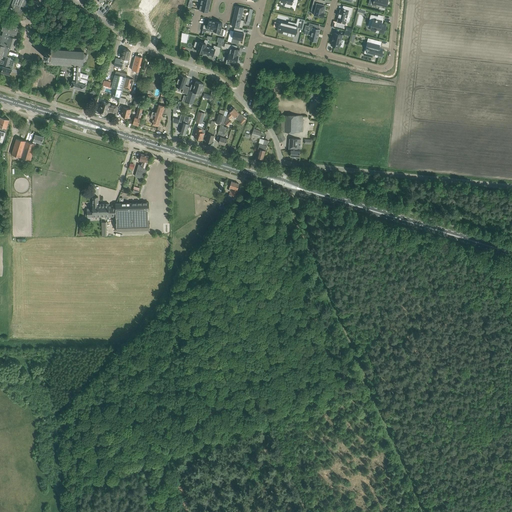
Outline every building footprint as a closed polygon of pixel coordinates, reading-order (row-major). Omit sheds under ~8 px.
[(21,15),(27,0),(7,0),(4,9),(21,15)] [(158,0),(141,0),(137,7),(150,14),(158,0)] [(314,15),(323,17),(324,12),(323,12),(324,9),(325,5),(324,4),(325,1),(322,0),(313,0),(313,3),(316,4),(314,11),(314,15)] [(236,6),(234,18),(240,20),(243,7),(236,6)] [(345,9),(341,8),(339,14),(338,16),(338,17),(337,22),(345,24),(348,13),(351,14),(353,8),(346,6),(345,9)] [(373,19),(370,30),(376,31),(376,32),(378,32),(379,32),(383,33),(384,30),(385,30),(385,27),(386,24),(381,23),(382,21),(377,20),(378,16),(371,15),(370,18),(373,19)] [(234,18),(232,25),(242,27),(244,20),(240,20),(234,18)] [(213,32),(216,21),(215,21),(209,20),(207,25),(204,24),(202,31),(206,32),(207,31),(213,32)] [(221,28),(222,23),(216,21),(213,32),(214,31),(218,32),(217,34),(223,36),(224,29),(221,28)] [(14,49),(17,38),(12,37),(13,34),(16,35),(19,26),(4,22),(1,30),(3,31),(2,35),(0,34),(0,41),(1,42),(0,45),(0,58),(1,59),(2,56),(6,57),(6,56),(7,57),(8,54),(9,50),(10,48),(14,49)] [(281,22),(279,31),(295,35),(297,25),(289,23),(289,24),(281,22)] [(305,27),(305,29),(308,30),(308,31),(310,31),(311,31),(309,40),(317,42),(320,29),(318,29),(319,25),(309,23),(309,25),(306,25),(305,27)] [(232,38),(231,42),(239,44),(240,39),(242,40),(244,33),(242,33),(243,29),(234,28),(232,38)] [(342,35),(334,33),(333,37),(332,41),(331,45),(339,47),(342,35)] [(367,47),(366,48),(369,49),(368,53),(371,54),(375,55),(374,56),(377,56),(378,56),(382,57),(383,54),(382,54),(383,52),(382,52),(382,50),(382,49),(381,48),(379,48),(380,45),(377,44),(378,40),(368,38),(367,42),(368,43),(367,48),(367,47)] [(203,53),(206,45),(208,40),(205,39),(204,43),(200,42),(199,43),(195,41),(194,46),(198,48),(197,51),(203,53)] [(230,49),(229,53),(238,55),(240,49),(236,49),(237,46),(225,43),(224,47),(230,49)] [(47,64),(74,66),(81,66),(83,66),(83,61),(86,60),(87,54),(84,53),(84,47),(48,45),(48,51),(45,50),(44,57),(48,58),(47,64)] [(206,45),(203,53),(213,56),(213,55),(218,56),(221,47),(214,45),(213,48),(206,45)] [(121,59),(120,62),(123,63),(124,58),(129,59),(131,51),(123,49),(121,59)] [(229,53),(228,53),(226,64),(234,65),(235,62),(237,62),(238,55),(229,53)] [(9,63),(11,58),(7,57),(6,56),(6,57),(1,72),(10,75),(12,69),(13,65),(9,63)] [(135,56),(131,70),(138,72),(142,57),(135,56)] [(116,58),(114,65),(122,68),(123,63),(120,62),(121,59),(116,58)] [(116,71),(112,87),(117,88),(115,96),(121,97),(123,88),(126,77),(127,74),(116,71)] [(80,74),(74,74),(73,81),(73,80),(72,83),(71,87),(72,87),(85,91),(86,86),(88,81),(88,80),(85,80),(82,78),(80,78),(80,74)] [(187,77),(180,75),(176,86),(184,89),(182,92),(187,94),(190,87),(185,85),(187,77)] [(134,79),(126,77),(123,88),(131,91),(134,79)] [(203,84),(203,83),(196,81),(193,91),(190,90),(186,102),(192,104),(196,93),(199,94),(200,94),(201,90),(202,91),(203,87),(202,87),(203,84)] [(320,99),(321,92),(311,90),(310,97),(320,99)] [(100,106),(99,112),(100,112),(100,113),(101,113),(102,113),(103,113),(107,114),(107,112),(115,114),(117,106),(110,104),(110,103),(103,101),(101,106),(101,107),(100,106)] [(134,119),(133,124),(138,125),(140,121),(144,104),(141,103),(140,103),(139,107),(136,116),(135,116),(134,119)] [(153,111),(152,113),(151,117),(154,118),(152,124),(159,126),(165,106),(158,104),(155,112),(153,111)] [(122,111),(121,115),(124,116),(125,117),(127,118),(128,117),(129,117),(130,113),(131,108),(130,107),(130,108),(123,107),(122,111)] [(219,113),(216,123),(221,124),(224,115),(226,111),(226,109),(221,107),(219,113)] [(228,119),(230,119),(233,115),(235,117),(239,113),(234,108),(230,112),(227,116),(225,123),(228,126),(231,122),(228,119)] [(174,120),(183,122),(180,133),(181,133),(181,134),(183,135),(184,134),(185,135),(188,127),(189,127),(190,123),(192,117),(182,114),(183,111),(177,110),(174,120)] [(196,121),(202,123),(205,113),(203,112),(203,111),(200,110),(196,121)] [(283,132),(288,132),(303,132),(303,115),(281,115),(281,128),(283,128),(283,132)] [(0,146),(1,147),(9,119),(1,117),(0,119),(0,146)] [(211,122),(210,127),(206,140),(205,140),(205,141),(212,143),(212,142),(215,135),(213,134),(214,129),(213,129),(215,125),(215,123),(211,122)] [(218,136),(220,137),(221,136),(222,133),(225,134),(226,129),(227,127),(224,126),(224,125),(221,124),(218,136)] [(196,132),(194,137),(199,139),(199,140),(201,140),(202,140),(204,135),(204,133),(201,131),(202,128),(202,126),(198,125),(196,132)] [(277,134),(280,141),(285,139),(282,132),(277,134)] [(221,136),(220,137),(219,142),(225,145),(227,138),(224,137),(225,134),(222,133),(221,136)] [(16,138),(15,143),(11,155),(30,161),(36,142),(41,144),(44,137),(35,134),(32,143),(16,138)] [(290,157),(299,157),(300,152),(301,139),(290,138),(289,149),(291,149),(290,157)] [(257,157),(263,159),(268,141),(264,139),(263,144),(260,143),(258,148),(260,149),(257,157)] [(141,166),(146,167),(149,156),(141,154),(139,160),(142,161),(141,166)] [(136,175),(144,177),(146,170),(138,168),(136,175)] [(228,198),(234,200),(239,184),(231,181),(229,188),(233,189),(232,192),(230,192),(229,195),(228,198)] [(93,217),(101,217),(100,204),(98,204),(98,197),(93,197),(93,204),(92,204),(93,208),(87,209),(87,217),(93,217)] [(116,206),(116,215),(117,231),(150,230),(150,221),(149,222),(148,211),(149,211),(149,202),(116,203),(116,206)] [(109,215),(116,215),(116,206),(109,206),(109,204),(100,204),(101,217),(109,217),(109,215)]
